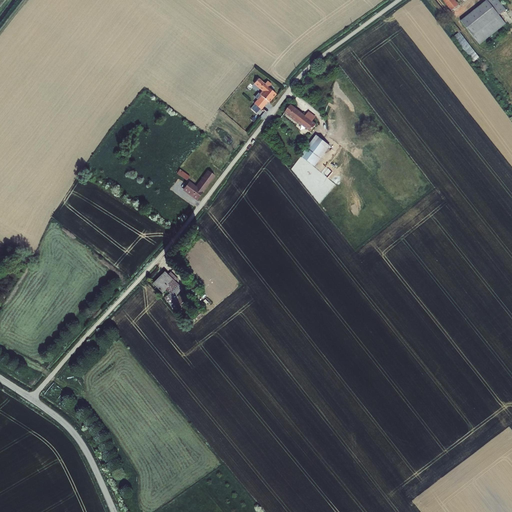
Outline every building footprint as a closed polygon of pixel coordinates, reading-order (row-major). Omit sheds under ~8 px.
[(458,6),(453,0),(444,0),(452,11),(458,6)] [(506,10),(498,0),(487,0),(461,21),(479,45),(506,23),(499,15),(506,10)] [(460,32),(454,37),(474,62),(479,58),(460,32)] [(260,97),(267,102),(268,103),(275,95),(268,89),(271,85),(266,82),(264,84),(258,80),(255,84),(264,92),(260,96),(260,97)] [(257,101),(263,106),(267,102),(260,97),(257,101)] [(254,104),(260,110),(263,106),(257,101),(254,104)] [(291,105),(286,112),(311,132),(316,125),(291,105)] [(330,146),(317,135),(301,156),(315,166),(330,146)] [(216,170),(220,165),(208,157),(204,162),(216,170)] [(179,169),(175,173),(186,182),(189,178),(179,169)] [(182,191),(196,202),(215,177),(209,172),(195,189),(188,184),(182,191)] [(173,292),(181,283),(172,273),(168,275),(165,272),(158,279),(161,281),(156,286),(163,293),(169,288),(173,292)] [(178,312),(183,308),(170,295),(165,299),(178,312)]
